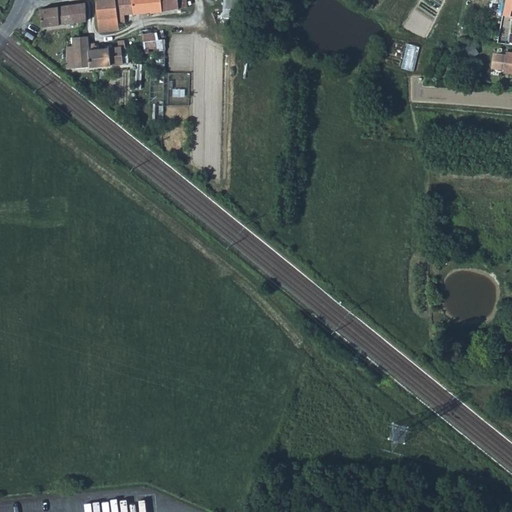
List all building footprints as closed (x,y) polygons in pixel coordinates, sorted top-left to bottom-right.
[(98,0),(100,28),(119,28),(119,22),(126,22),(125,12),(152,11),(152,8),(163,7),(163,9),(180,8),(179,0),(98,0)] [(511,0),(504,0),(501,16),(508,17),(510,12),(511,12),(511,0)] [(71,4),(42,7),(43,25),(77,21),(87,20),(86,2),(71,4)] [(145,40),(157,39),(156,32),(144,32),(145,40)] [(79,67),(93,66),(91,42),(90,35),(74,36),(75,45),(68,45),(69,55),(75,55),(75,59),(68,59),(69,66),(71,66),(77,67),(79,67)] [(91,42),(93,66),(125,63),(123,46),(127,46),(127,39),(119,39),(120,46),(97,48),(97,42),(91,42)] [(511,74),(511,52),(506,52),(503,73),(511,74)]
